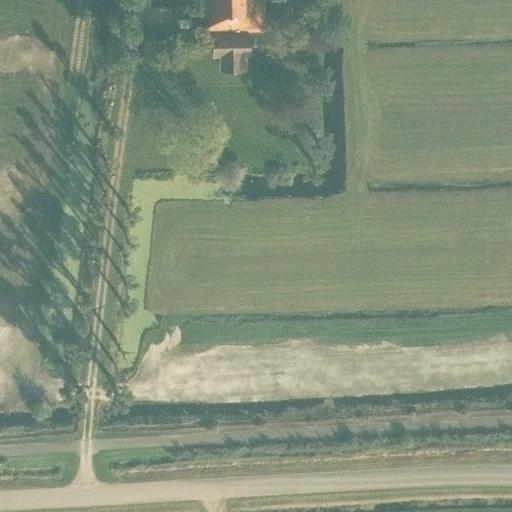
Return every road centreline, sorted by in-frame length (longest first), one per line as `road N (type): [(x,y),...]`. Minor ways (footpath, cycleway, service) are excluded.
road 1 (unclassified): [(0,501),(511,476)]
road 2 (track): [(85,495),(83,445),(134,0)]
